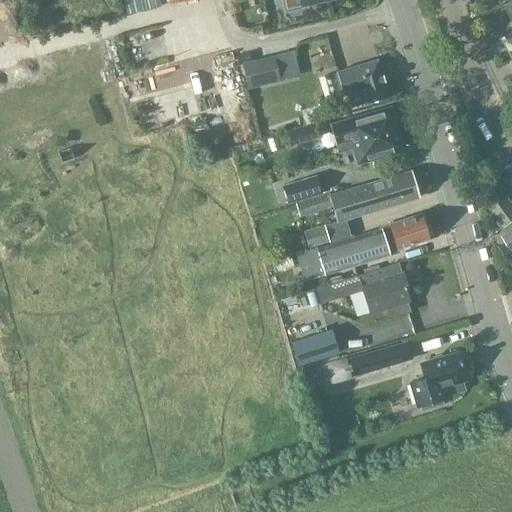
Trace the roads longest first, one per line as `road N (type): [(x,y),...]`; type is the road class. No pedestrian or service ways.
road 1 (tertiary): [(511,380),(398,0)]
road 2 (residential): [(511,140),(483,97),(452,0)]
